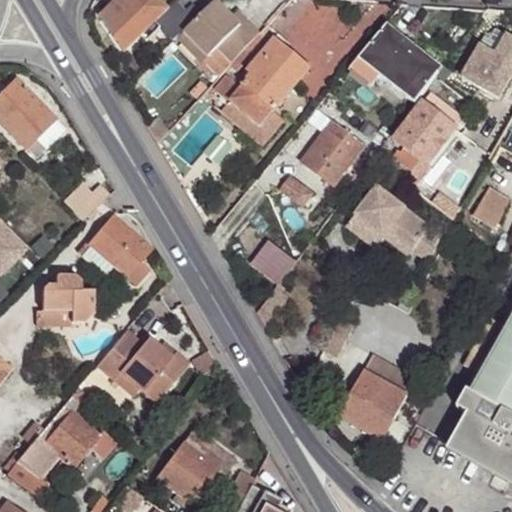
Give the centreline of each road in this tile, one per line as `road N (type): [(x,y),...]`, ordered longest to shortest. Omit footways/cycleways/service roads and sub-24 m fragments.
road 1 (tertiary): [(73,65),(273,402)]
road 2 (unknown): [(191,264),(323,90)]
road 3 (unknown): [(136,170),(0,300)]
road 4 (tertiary): [(373,511),(273,402)]
road 5 (tertiary): [(273,402),(326,511)]
